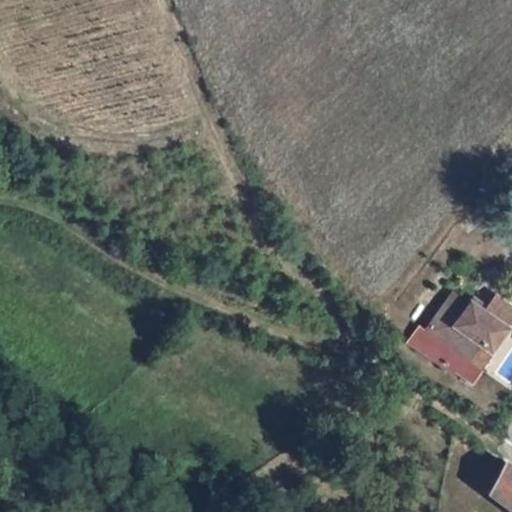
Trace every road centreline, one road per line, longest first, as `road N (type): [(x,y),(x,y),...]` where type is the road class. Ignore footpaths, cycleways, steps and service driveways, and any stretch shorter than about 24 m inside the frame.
road 1 (track): [(504,453),(377,372),(342,314),(305,278),(162,0)]
road 2 (track): [(0,201),(55,215),(131,265),(377,372)]
